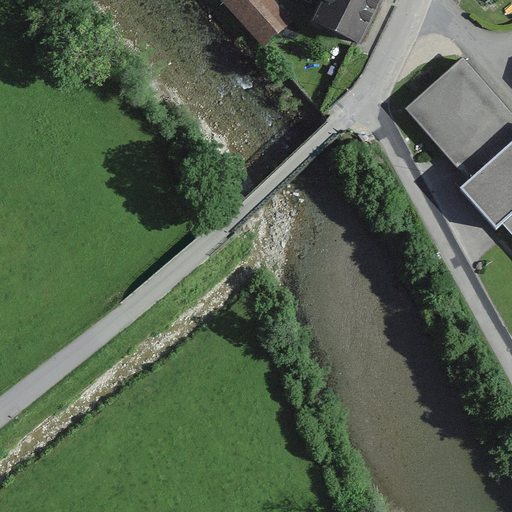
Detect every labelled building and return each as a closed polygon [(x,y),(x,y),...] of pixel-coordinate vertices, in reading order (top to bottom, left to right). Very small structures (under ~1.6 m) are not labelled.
[(207,0),(266,60),(296,31),(265,0),(207,0)] [(377,0),(329,0),(312,40),(352,57),(377,0)] [(478,0),(491,11),(500,0),(478,0)] [(511,117),(458,59),(404,110),(471,182),(511,144),(511,117)] [(511,144),(471,182),(459,192),(496,233),(500,227),(511,217),(511,144)] [(511,217),(500,227),(511,239),(511,217)]
